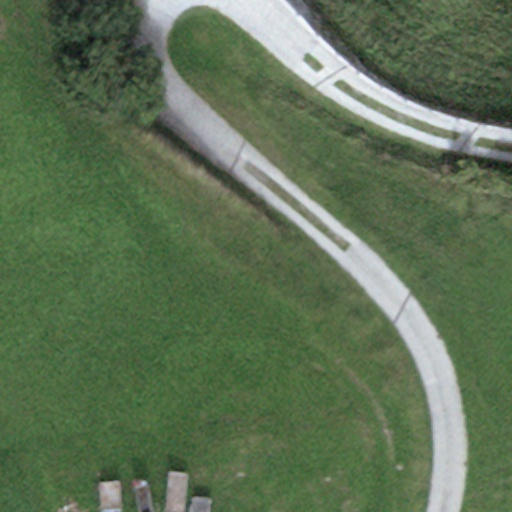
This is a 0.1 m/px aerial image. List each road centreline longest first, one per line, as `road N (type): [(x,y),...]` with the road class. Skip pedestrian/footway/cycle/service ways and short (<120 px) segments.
road 1 (track): [(162,0),(139,34),(152,98),(393,294),(447,414),(439,511)]
road 2 (track): [(511,165),(339,89),(238,0)]
